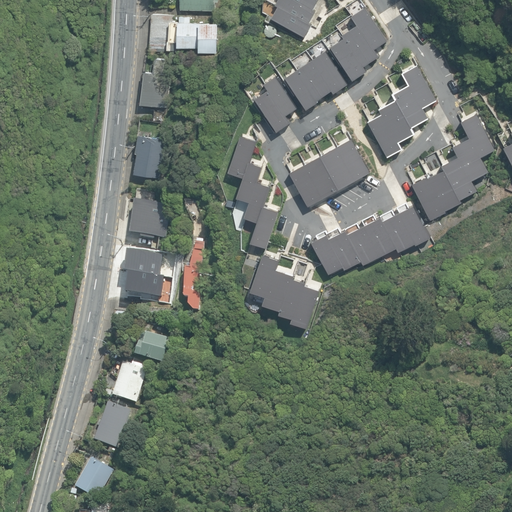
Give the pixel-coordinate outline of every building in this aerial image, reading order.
[(181,0),(181,9),(216,9),(216,0),(181,0)] [(278,6),(272,17),(306,36),(312,23),(310,22),(316,10),(314,9),(318,0),(277,0),(276,4),(278,6)] [(344,37),(331,46),(353,79),(368,70),(365,65),(380,55),(375,47),(388,39),(366,6),(352,15),(357,24),(342,34),(344,37)] [(199,52),(217,53),(218,29),(218,23),(200,22),(190,21),(190,18),(179,17),(179,22),(174,21),(175,15),(152,14),(150,50),(167,51),(167,49),(179,50),(179,47),(199,48),(199,52)] [(274,36),(276,35),(277,33),(277,31),(277,29),(276,27),(275,26),(273,25),(271,25),(269,25),(267,26),(266,27),(265,29),(265,31),(265,33),(266,34),(267,36),(269,37),(271,37),(272,37),(274,36)] [(348,82),(326,49),(285,76),(307,109),(319,101),(318,99),(332,89),(334,92),(348,82)] [(141,103),(167,107),(172,75),(163,74),(165,59),(156,58),(155,72),(146,70),(141,103)] [(383,113),(369,120),(388,155),(398,151),(404,147),(400,141),(416,132),(413,126),(430,117),(424,106),(439,99),(419,63),(402,72),(409,84),(394,92),(397,97),(380,107),(383,113)] [(268,89),(255,97),(277,130),(291,121),(287,114),(298,107),(277,75),(264,83),(268,89)] [(496,148),(477,112),(461,120),(470,136),(453,145),(459,155),(442,164),(445,168),(429,176),(428,175),(413,183),(419,194),(431,218),(436,216),(447,210),(446,209),(462,201),(461,198),(478,189),(472,179),(489,170),(481,155),(496,148)] [(258,139),(241,134),(228,171),(244,177),(237,196),(239,197),(250,201),(245,216),(247,217),(258,221),(251,241),(252,242),(267,247),(269,241),(272,232),(280,210),(264,205),(271,185),(258,180),(263,165),(250,161),(258,139)] [(135,173),(161,177),(167,139),(138,135),(136,152),(138,153),(135,173)] [(371,171),(352,137),(289,171),(308,205),(362,175),(371,171)] [(136,200),(131,233),(142,235),(141,238),(155,240),(155,237),(166,238),(169,217),(163,217),(165,204),(136,200)] [(427,225),(415,203),(384,219),(382,215),(381,215),(349,232),(347,228),(342,230),(330,236),(328,232),(313,239),(325,262),(330,272),(344,265),(345,268),(362,260),(364,263),(397,247),(399,250),(416,241),(417,243),(432,235),(427,225)] [(195,309),(200,309),(205,242),(197,241),(192,263),(189,263),(186,296),(190,297),(189,304),(195,309)] [(265,254),(264,253),(251,289),(251,290),(266,295),(263,303),(281,309),(280,313),(293,317),(292,321),(307,326),(320,289),(305,284),(306,281),(294,277),(295,274),(277,268),(280,259),(265,254)] [(114,320),(132,322),(133,311),(115,309),(114,320)] [(163,362),(174,366),(178,353),(169,351),(170,348),(168,348),(170,338),(147,331),(147,333),(143,331),(136,354),(163,362)] [(114,395),(136,402),(147,369),(124,362),(114,395)] [(95,439),(117,447),(126,425),(128,426),(131,419),(129,419),(132,410),(109,401),(102,420),(100,419),(98,424),(101,425),(95,439)] [(107,449),(102,459),(111,463),(115,453),(107,449)] [(76,486),(98,498),(114,469),(93,457),(76,486)]
